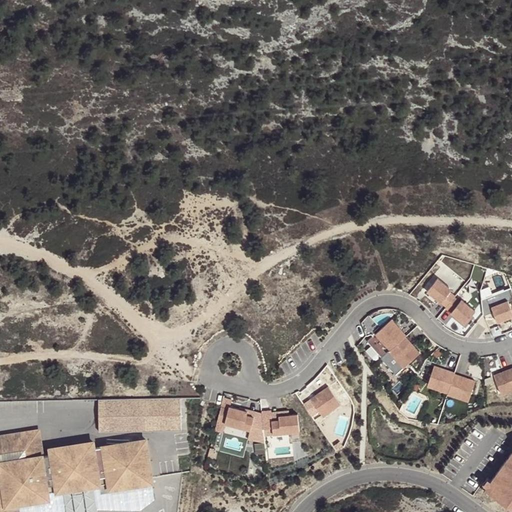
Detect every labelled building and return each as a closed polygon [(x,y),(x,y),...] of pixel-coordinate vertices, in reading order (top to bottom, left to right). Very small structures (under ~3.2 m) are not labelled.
[(428,291),(448,307),(455,297),(456,296),(451,292),(452,289),(438,278),(428,291)] [(499,290),(486,294),(487,302),(501,297),(499,290)] [(511,292),(501,297),(487,302),(489,318),(490,320),(499,317),(503,327),(511,323),(511,292)] [(448,307),(447,308),(466,324),(476,311),(463,300),(461,302),(455,297),(448,307)] [(362,323),(367,335),(372,334),(380,326),(370,316),(362,323)] [(407,337),(408,336),(394,320),(370,341),(384,357),(407,337)] [(422,353),(407,337),(384,357),(383,358),(397,375),(422,353)] [(461,358),(459,370),(468,372),(470,360),(461,358)] [(455,373),(455,372),(435,365),(430,378),(451,385),(455,373)] [(511,367),(494,374),(499,387),(511,382),(511,367)] [(475,381),(455,373),(451,385),(450,387),(471,394),(475,381)] [(450,387),(451,385),(430,378),(428,383),(449,390),(450,387)] [(511,382),(499,387),(501,392),(511,388),(511,382)] [(329,386),(311,398),(320,411),(338,399),(329,386)] [(449,390),(448,391),(469,399),(471,394),(450,387),(449,390)] [(224,396),(221,406),(229,408),(230,406),(231,406),(233,398),(224,396)] [(182,398),(100,400),(99,431),(182,428),(182,398)] [(338,399),(320,411),(323,416),(341,403),(338,399)] [(231,406),(230,406),(229,408),(221,406),(218,420),(221,421),(251,430),(255,416),(247,414),(248,411),(231,406)] [(271,409),(261,410),(263,425),(272,424),(272,433),(299,430),(297,413),(278,414),(278,418),(272,419),(271,409)] [(288,410),(271,411),(272,419),(278,418),(278,414),(289,414),(288,410)] [(0,511),(17,511),(16,503),(49,498),(48,493),(57,491),(55,478),(97,471),(99,485),(108,483),(109,489),(151,482),(144,440),(93,448),(92,442),(50,449),(51,454),(42,456),(38,430),(0,436),(0,511)] [(488,486),(487,489),(511,506),(511,453),(493,480),(488,486)] [(97,471),(55,478),(57,491),(64,490),(67,511),(97,511),(94,485),(99,485),(97,471)] [(484,483),(488,486),(493,480),(489,477),(484,483)]
